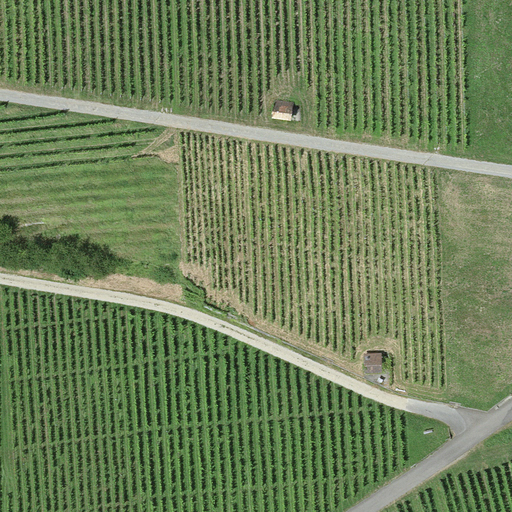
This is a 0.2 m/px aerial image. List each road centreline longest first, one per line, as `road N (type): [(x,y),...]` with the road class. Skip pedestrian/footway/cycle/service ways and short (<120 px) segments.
road 1 (track): [(511,171),(0,93)]
road 2 (track): [(471,436),(449,419),(355,391),(197,316),(0,279)]
road 3 (track): [(511,408),(356,511)]
